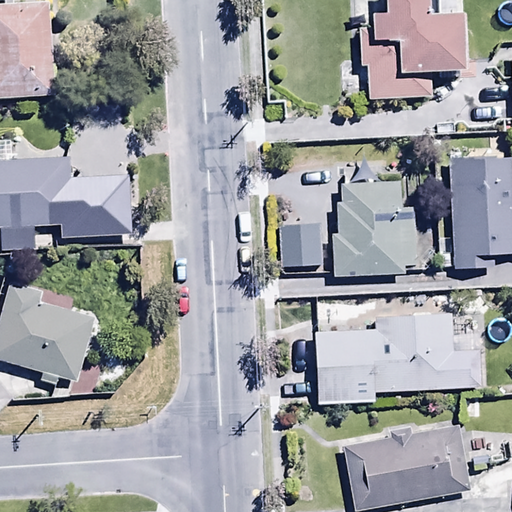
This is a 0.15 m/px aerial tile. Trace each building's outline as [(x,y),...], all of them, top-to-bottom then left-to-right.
[(364,72),(365,104),(430,102),(430,78),(458,77),(457,20),(461,20),(460,0),(380,0),(381,19),(365,20),(365,29),(355,29),(356,73),(364,72)] [(48,8),(0,10),(0,104),(52,102),(48,8)] [(511,161),(446,165),(452,274),(490,272),(490,260),(511,258),(511,161)] [(0,165),(0,232),(68,229),(65,162),(0,165)] [(341,168),(342,188),(337,188),(338,206),(334,206),(335,237),(328,237),(330,280),(400,276),(400,271),(411,270),(408,212),(397,213),(396,185),(375,186),(374,167),(341,168)] [(317,270),(317,228),(276,228),(276,270),(317,270)] [(3,290),(0,301),(0,367),(37,377),(35,385),(53,390),(55,382),(72,386),(89,320),(70,315),(74,300),(40,292),(39,299),(3,290)] [(312,337),(314,409),(372,407),(372,397),(476,394),(475,355),(449,356),(448,320),(370,322),(370,335),(312,337)] [(470,460),(464,427),(408,438),(406,433),(387,437),(388,442),(337,452),(348,511),(374,511),(471,493),(465,462),(470,460)]
